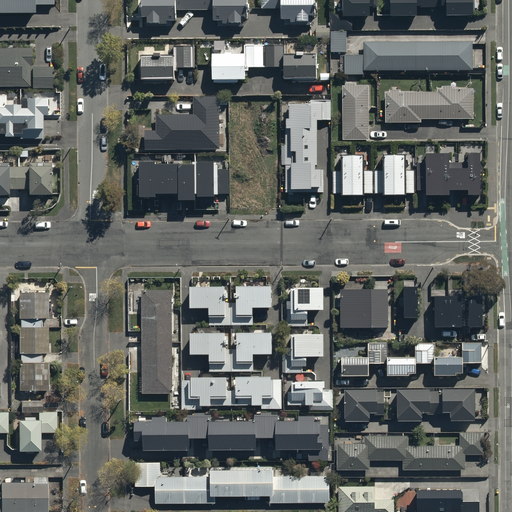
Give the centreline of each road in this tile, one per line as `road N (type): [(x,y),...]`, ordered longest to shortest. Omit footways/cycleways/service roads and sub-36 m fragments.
road 1 (residential): [(94,246),(511,241)]
road 2 (unclassified): [(94,511),(94,246)]
road 3 (unclassified): [(94,246),(93,0)]
